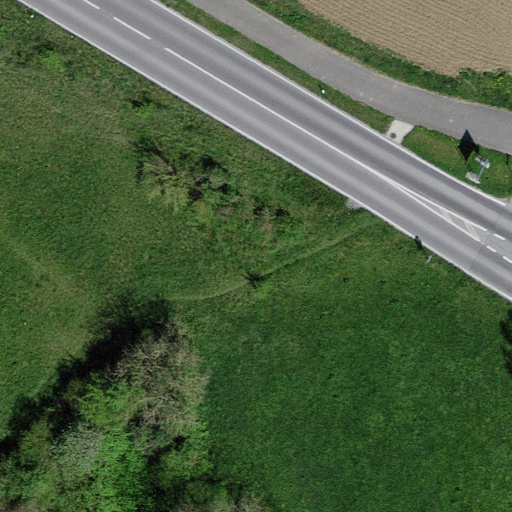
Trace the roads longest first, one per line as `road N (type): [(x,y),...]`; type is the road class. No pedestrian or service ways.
road 1 (primary): [(83,0),(511,257)]
road 2 (track): [(511,136),(436,118),(342,77),(211,0)]
